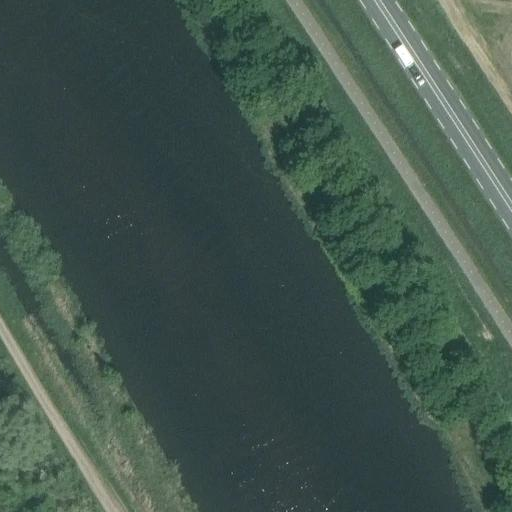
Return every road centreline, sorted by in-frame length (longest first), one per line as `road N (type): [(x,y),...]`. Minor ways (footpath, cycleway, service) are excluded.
road 1 (primary): [(511,208),(375,0)]
road 2 (track): [(0,314),(118,511)]
